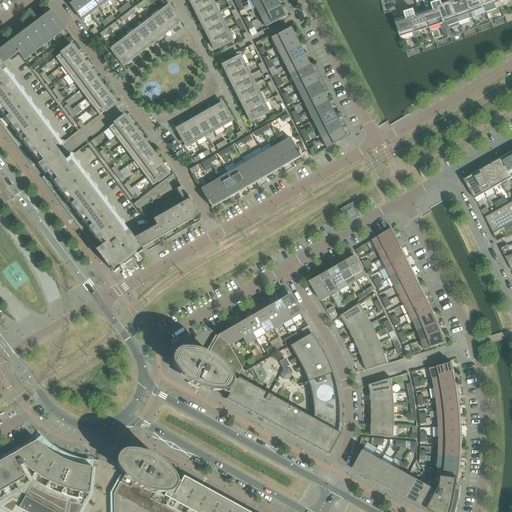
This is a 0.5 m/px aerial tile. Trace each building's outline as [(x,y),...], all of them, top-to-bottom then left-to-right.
[(89,14),(78,0),(75,0),(69,5),(72,8),(81,20),(89,14)] [(98,8),(91,0),(78,0),(89,14),(98,8)] [(213,4),(210,0),(197,0),(191,3),(195,13),(213,4)] [(256,8),(272,0),(250,0),(247,2),(251,10),(255,8),(256,8)] [(260,17),(280,8),(275,0),(272,0),(256,8),(260,17)] [(458,23),(451,2),(442,5),(440,0),(437,0),(436,1),(445,28),(448,27),(447,26),(458,23)] [(473,18),(465,0),(456,0),(451,2),(458,23),(468,19),(469,20),(472,18),(473,18)] [(484,9),(480,0),(465,0),(473,18),(486,13),(485,9),(484,9)] [(500,7),(496,0),(480,0),(484,9),(485,9),(494,5),(496,9),(499,8),(500,7)] [(445,28),(436,1),(431,2),(433,8),(424,11),(430,28),(440,25),(441,29),(444,28),(445,28)] [(217,13),(213,4),(195,13),(200,22),(217,13)] [(180,22),(169,6),(160,12),(172,28),(180,22)] [(279,20),(284,17),(280,8),(260,17),(265,27),(279,20)] [(430,28),(424,11),(415,14),(413,8),(409,10),(417,37),(420,36),(419,32),(429,28),(430,28)] [(417,37),(409,10),(404,11),(406,17),(394,21),(399,38),(412,34),(413,39),(417,37)] [(65,28),(54,14),(51,11),(43,17),(57,35),(65,29),(64,28),(65,28)] [(172,28),(160,12),(152,18),(164,34),(172,28)] [(222,22),(217,13),(200,22),(205,31),(222,22)] [(57,35),(43,17),(35,23),(48,41),(57,35)] [(164,34),(152,18),(144,25),(156,40),(164,34)] [(227,31),(222,22),(205,31),(209,40),(227,31)] [(48,41),(35,23),(27,29),(40,47),(48,41)] [(156,40),(144,25),(136,31),(147,47),(156,40)] [(275,47),(295,38),(290,28),(284,31),(271,38),(275,47)] [(40,47),(27,29),(19,36),(32,53),(40,47)] [(231,41),(231,39),(234,37),(230,30),(227,31),(209,40),(214,49),(231,41)] [(147,47),(136,31),(128,37),(140,52),(147,47)] [(32,53),(19,36),(10,42),(18,53),(23,60),(32,53)] [(67,45),(74,40),(71,36),(64,42),(67,45)] [(140,52),(128,37),(119,43),(131,59),(140,52)] [(280,56),(299,47),(295,38),(275,47),(280,56)] [(0,60),(2,63),(17,52),(17,53),(18,53),(10,42),(0,49),(0,60)] [(60,50),(67,45),(64,42),(57,47),(60,50)] [(131,59),(119,43),(111,50),(123,65),(131,59)] [(62,66),(77,55),(71,46),(55,58),(62,66)] [(53,55),(60,50),(57,47),(50,52),(53,55)] [(285,65),(304,56),(299,47),(280,56),(285,65)] [(46,61),(53,55),(50,52),(43,57),(46,61)] [(68,74),(83,63),(77,55),(62,66),(68,74)] [(289,75),(309,65),(304,56),(285,65),(289,75)] [(39,66),(46,61),(43,57),(37,62),(39,66)] [(244,66),(239,57),(222,65),(227,75),(244,66)] [(0,123),(27,159),(33,166),(34,168),(37,166),(40,170),(43,174),(40,176),(42,178),(47,185),(96,250),(97,251),(101,256),(102,258),(104,260),(113,273),(131,259),(142,251),(140,249),(133,239),(127,231),(124,233),(122,231),(123,230),(114,219),(105,207),(96,196),(88,184),(79,173),(70,160),(66,163),(64,161),(60,155),(54,147),(57,144),(48,132),(39,120),(30,109),(22,97),(13,86),(4,74),(2,72),(5,70),(1,64),(2,63),(0,60),(0,123)] [(32,72),(39,66),(37,62),(29,68),(32,72)] [(74,83),(89,71),(83,63),(68,74),(74,83)] [(294,84),(313,74),(309,65),(289,75),(294,84)] [(249,75),(244,66),(227,75),(231,84),(249,75)] [(80,91),(96,79),(89,71),(74,83),(80,91)] [(298,93),(318,83),(313,74),(294,84),(298,93)] [(50,81),(53,79),(50,75),(47,77),(43,80),(48,86),(51,83),(50,81)] [(253,85),(249,75),(231,84),(236,93),(253,85)] [(86,99),(102,87),(96,79),(80,91),(86,99)] [(303,102),(322,92),(318,83),(298,93),(303,102)] [(258,94),(253,85),(236,93),(241,102),(258,94)] [(92,107),(108,95),(102,87),(86,99),(92,107)] [(59,94),(61,92),(59,89),(57,90),(55,88),(51,91),(56,96),(59,94)] [(308,111),(327,102),(322,92),(303,102),(308,111)] [(263,103),(258,94),(241,102),(245,112),(263,103)] [(99,116),(114,104),(108,95),(92,107),(99,116)] [(312,120),(332,111),(327,102),(308,111),(312,120)] [(267,112),(263,103),(245,112),(250,121),(267,112)] [(231,121),(221,104),(212,109),(222,126),(231,121)] [(222,126),(212,109),(203,114),(213,131),(222,126)] [(317,129),(336,120),(332,111),(312,120),(317,129)] [(213,131),(203,114),(195,119),(204,136),(213,131)] [(289,118),(287,114),(280,118),(282,122),(289,118)] [(115,137),(130,125),(124,116),(108,128),(115,137)] [(204,136),(195,119),(186,124),(195,141),(204,136)] [(321,138),(341,129),(336,120),(317,129),(321,138)] [(84,127),(80,121),(76,123),(81,129),(84,127)] [(195,141),(186,124),(176,130),(186,147),(195,141)] [(121,145),(136,133),(130,125),(115,137),(121,145)] [(269,129),(267,125),(260,129),(263,133),(269,129)] [(263,133),(260,129),(253,133),(256,137),(263,133)] [(326,149),(345,138),(345,137),(341,129),(321,138),(326,149)] [(127,153),(143,141),(136,133),(121,145),(127,153)] [(252,139),(249,135),(243,139),(245,143),(252,139)] [(298,152),(290,138),(281,143),(291,162),(294,160),(300,157),(300,155),(298,152)] [(98,145),(94,139),(90,142),(95,148),(98,145)] [(245,143),(243,139),(236,143),(238,147),(245,143)] [(133,161),(149,149),(143,141),(127,153),(133,161)] [(305,150),(301,142),(297,145),(301,153),(305,150)] [(291,162),(281,143),(272,148),(282,167),(285,165),(285,166),(291,162)] [(234,149),(232,145),(225,149),(227,153),(234,149)] [(317,154),(313,147),(308,150),(312,157),(317,154)] [(282,167),(272,148),(263,153),(273,172),(276,170),(276,171),(282,167)] [(139,169),(155,157),(149,149),(133,161),(139,169)] [(227,153),(225,149),(218,153),(220,157),(227,153)] [(273,172),(263,153),(254,158),(265,177),(267,175),(267,176),(274,172),(273,172)] [(216,160),(214,155),(207,159),(210,164),(216,160)] [(511,177),(511,160),(508,155),(500,160),(510,178),(511,177)] [(146,177),(161,166),(155,157),(139,169),(146,177)] [(265,177),(254,158),(245,163),(256,182),(258,180),(259,181),(265,177)] [(210,164),(207,159),(200,163),(203,167),(210,164)] [(510,178),(500,160),(491,165),(501,184),(502,184),(510,178)] [(256,182),(245,163),(236,168),(247,187),(250,185),(250,186),(256,182)] [(501,184),(491,165),(482,170),(492,189),(493,189),(501,184)] [(119,172),(122,169),(119,166),(116,168),(114,166),(111,169),(115,175),(119,172)] [(152,186),(168,174),(161,166),(146,177),(152,186)] [(199,170),(196,166),(189,170),(191,174),(199,170)] [(424,167),(419,170),(424,178),(429,175),(424,167)] [(247,187),(236,168),(228,174),(238,192),(241,190),(241,191),(247,187)] [(492,189),(482,170),(473,175),(483,194),(484,194),(492,189)] [(173,174),(165,180),(168,184),(175,178),(173,174)] [(238,192),(228,174),(219,179),(229,197),(232,196),(238,192)] [(483,194),(473,175),(464,180),(474,199),(483,194)] [(229,198),(229,197),(219,179),(210,184),(220,202),(223,201),(229,198)] [(220,202),(210,184),(200,189),(207,202),(209,205),(211,208),(213,207),(220,203),(220,202)] [(138,236),(133,239),(140,249),(144,247),(148,244),(154,241),(158,238),(157,237),(161,235),(162,236),(193,218),(193,217),(198,214),(197,212),(190,201),(188,197),(187,197),(181,186),(181,187),(176,189),(179,195),(148,213),(153,220),(156,225),(148,230),(140,235),(138,236)] [(511,202),(486,217),(486,218),(493,234),(511,224),(511,202)] [(361,216),(353,203),(341,210),(348,223),(361,216)] [(397,240),(392,231),(391,229),(373,240),(377,250),(397,240)] [(382,259),(401,249),(397,240),(377,250),(382,259)] [(386,268),(406,258),(401,249),(382,259),(386,268)] [(366,275),(356,257),(349,260),(350,261),(347,262),(357,281),(366,275)] [(391,277),(410,267),(406,258),(386,268),(391,277)] [(347,262),(341,265),(341,266),(338,267),(348,286),(357,281),(347,262)] [(348,286),(338,267),(332,271),(329,273),(340,291),(348,286)] [(396,286),(415,276),(410,267),(391,277),(396,286)] [(340,291),(329,273),(329,272),(323,276),(320,278),(331,296),(340,291)] [(400,295),(419,285),(415,276),(396,286),(400,295)] [(320,278),(320,277),(312,282),(311,283),(321,301),(331,296),(320,278)] [(405,304),(424,294),(419,285),(400,295),(405,304)] [(372,292),(370,288),(363,292),(366,296),(372,292)] [(366,296),(363,292),(357,296),(360,300),(366,296)] [(409,313),(429,304),(428,302),(424,294),(405,304),(409,312),(409,313)] [(300,314),(289,295),(288,296),(280,300),(291,319),(300,314)] [(291,319),(280,301),(277,302),(271,305),(271,306),(282,324),(291,319)] [(343,311),(350,307),(347,303),(340,307),(343,311)] [(346,325),(366,314),(360,304),(340,317),(343,321),(344,321),(346,324),(345,324),(346,325)] [(433,313),(429,304),(409,313),(414,322),(433,313)] [(282,324),(271,306),(268,307),(262,311),(273,329),(282,324)] [(338,315),(335,310),(329,315),(332,319),(338,315)] [(264,334),(273,329),(262,311),(260,312),(259,312),(253,316),(264,334)] [(437,323),(435,316),(433,313),(414,322),(415,325),(418,331),(437,323)] [(351,334),(371,323),(366,314),(346,325),(348,330),(349,329),(350,332),(350,333),(351,334)] [(255,339),(264,334),(253,316),(251,318),(250,317),(244,321),(255,339)] [(255,339),(245,321),(242,323),(242,322),(236,326),(247,344),(255,339)] [(355,343),(376,333),(371,323),(351,334),(353,339),(354,338),(355,341),(354,341),(355,342),(355,343)] [(441,333),(441,331),(437,323),(418,331),(421,339),(421,340),(441,333)] [(247,344),(236,326),(231,329),(231,328),(219,335),(219,336),(218,336),(229,345),(242,338),(246,345),(247,344)] [(310,330),(307,326),(301,330),(303,334),(310,330)] [(326,359),(322,352),(311,333),(299,340),(299,341),(298,341),(289,346),(296,357),(290,361),(292,364),(298,361),(301,367),(295,370),(297,373),(303,370),(305,375),(308,381),(332,373),(331,371),(328,364),(327,361),(326,359)] [(380,343),(376,333),(355,343),(357,347),(358,347),(359,350),(358,350),(359,351),(359,352),(380,343)] [(445,343),(445,341),(444,341),(441,333),(421,340),(425,350),(445,343)] [(242,369),(229,345),(218,336),(218,337),(217,336),(207,354),(201,352),(195,350),(189,349),(182,349),(180,349),(177,350),(174,352),(173,354),(172,357),(171,360),(172,363),(172,364),(175,369),(180,374),(184,379),(189,383),(192,384),(197,387),(198,387),(204,389),(210,391),(216,391),(223,391),(224,391),(228,394),(232,388),(235,382),(237,378),(242,369)] [(292,341),(289,337),(283,340),(285,345),(292,341)] [(280,347),(278,343),(271,347),(274,351),(280,347)] [(384,353),(380,343),(359,352),(361,357),(362,356),(363,359),(362,359),(363,361),(384,353)] [(274,351),(271,347),(265,350),(267,355),(274,351)] [(388,364),(384,353),(363,361),(364,366),(365,366),(366,371),(388,364)] [(248,366),(256,361),(254,357),(246,361),(248,366)] [(454,374),(452,365),(451,363),(430,369),(433,379),(454,374)] [(289,380),(291,375),(288,370),(283,370),(280,375),(283,380),(289,380)] [(338,415),(338,412),(339,412),(338,411),(338,408),(338,404),(337,400),(338,400),(337,400),(337,396),(336,393),(337,392),(336,392),(335,389),(336,389),(336,388),(335,388),(335,385),(335,384),(334,384),(334,381),(333,381),(332,377),(333,377),(332,377),(332,375),(332,374),(332,373),(308,381),(308,384),(311,392),(312,401),(313,410),(313,419),(301,413),(289,434),(328,455),(337,439),(336,439),(337,435),(338,427),(338,424),(338,423),(338,420),(338,419),(338,416),(339,416),(339,415),(338,415)] [(456,384),(454,374),(433,379),(434,383),(435,388),(456,384)] [(301,413),(237,378),(235,382),(232,388),(228,394),(225,399),(289,434),(301,413)] [(393,393),(391,378),(369,385),(370,391),(371,394),(370,394),(370,395),(393,393)] [(458,395),(456,384),(435,388),(436,398),(458,395)] [(394,404),(393,393),(370,395),(371,400),(372,403),(371,404),(371,405),(394,404)] [(459,405),(458,395),(436,398),(437,408),(459,405)] [(394,415),(394,404),(371,405),(371,410),(372,410),(372,413),(371,413),(371,415),(394,415)] [(460,416),(459,405),(437,408),(438,413),(438,417),(460,416)] [(394,426),(394,415),(371,415),(371,420),(372,420),(372,423),(371,423),(371,424),(371,425),(394,426)] [(461,426),(460,416),(438,417),(439,427),(461,426)] [(393,437),(394,426),(371,425),(371,430),(371,433),(371,435),(393,437)] [(461,437),(461,426),(439,427),(439,437),(461,437)] [(461,448),(461,437),(439,437),(439,443),(439,447),(461,448)] [(88,467),(79,465),(71,463),(63,459),(56,455),(49,451),(42,446),(36,440),(20,449),(21,450),(28,457),(35,463),(38,465),(34,472),(44,478),(52,482),(61,486),(70,489),(74,490),(80,491),(89,492),(92,467),(88,467)] [(460,458),(461,448),(439,447),(439,457),(460,458)] [(0,508),(7,511),(61,511),(74,490),(70,489),(61,486),(52,482),(44,478),(34,472),(38,465),(35,463),(28,457),(21,450),(20,449),(0,460),(0,508)] [(247,511),(235,505),(183,476),(180,482),(175,479),(171,473),(171,472),(167,468),(163,463),(158,459),(152,456),(145,453),(143,452),(137,451),(136,451),(133,451),(130,450),(124,451),(123,451),(120,452),(118,454),(117,457),(116,460),(116,462),(116,465),(118,468),(119,471),(121,473),(123,475),(113,494),(113,511),(247,511)] [(362,474),(373,455),(363,450),(356,464),(353,469),(362,474)] [(371,479),(382,460),(373,455),(362,474),(371,479)] [(460,469),(460,458),(439,457),(439,458),(438,467),(460,469)] [(380,484),(391,465),(382,460),(371,479),(380,484)] [(389,489),(400,470),(391,465),(380,484),(389,489)] [(458,479),(459,472),(460,469),(438,467),(437,472),(437,476),(458,479)] [(398,494),(408,475),(400,470),(389,489),(398,494)] [(407,499),(417,480),(408,475),(398,494),(407,499)] [(456,511),(462,486),(457,485),(458,479),(437,476),(431,475),(426,485),(416,504),(425,509),(426,507),(434,511),(433,511),(456,511)] [(416,504),(426,485),(417,480),(407,499),(411,501),(416,504)] [(78,511),(89,494),(89,492),(80,491),(74,490),(61,511),(78,511)]
